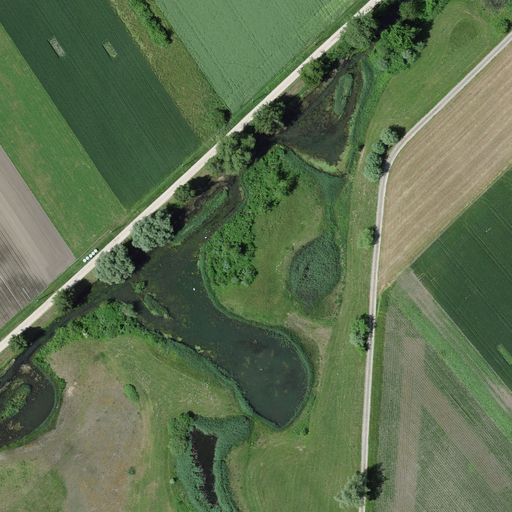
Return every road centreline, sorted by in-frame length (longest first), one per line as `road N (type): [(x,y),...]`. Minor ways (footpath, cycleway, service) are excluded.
road 1 (track): [(511,37),(394,149),(385,169),(360,511)]
road 2 (track): [(376,0),(0,344)]
